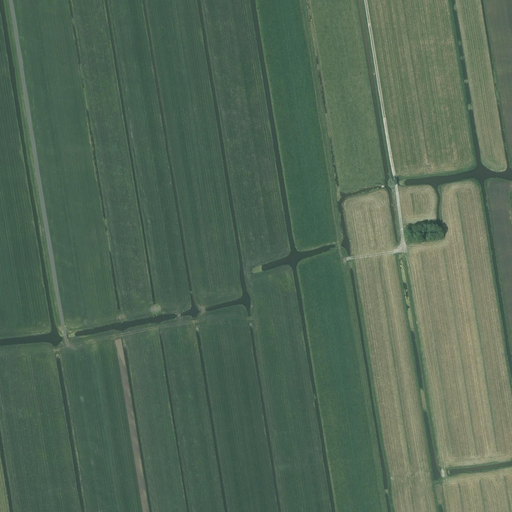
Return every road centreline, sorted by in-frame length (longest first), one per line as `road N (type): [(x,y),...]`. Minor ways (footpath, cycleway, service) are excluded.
road 1 (track): [(9,0),(67,348),(219,317)]
road 2 (track): [(365,0),(447,481)]
road 3 (track): [(405,250),(340,254),(299,0)]
